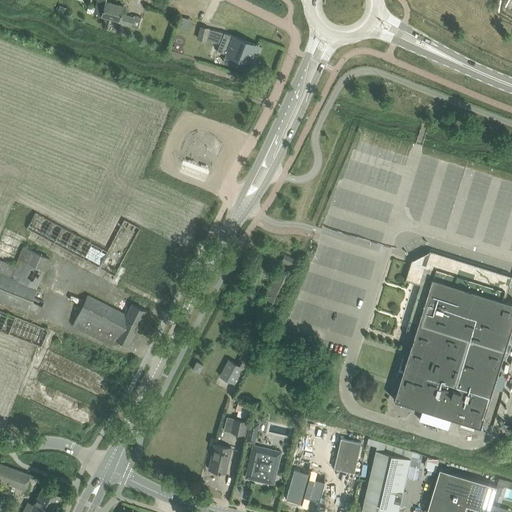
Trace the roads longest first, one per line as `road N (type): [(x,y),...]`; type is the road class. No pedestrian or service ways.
road 1 (tertiary): [(107,466),(246,200)]
road 2 (unclassified): [(246,200),(224,189),(296,35),(233,0)]
road 3 (tertiary): [(246,200),(263,187),(334,38)]
road 4 (tertiary): [(319,30),(246,200)]
road 5 (tertiary): [(219,511),(107,466)]
